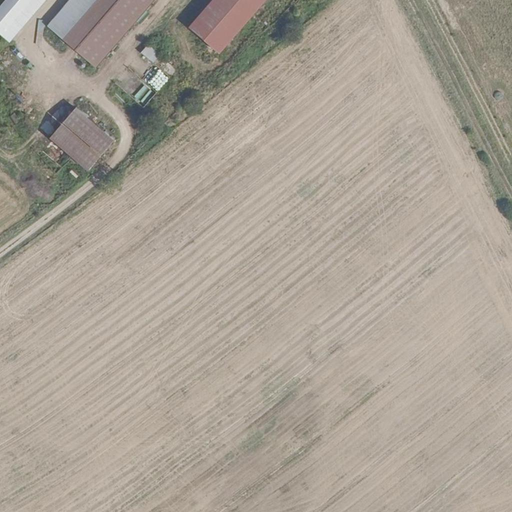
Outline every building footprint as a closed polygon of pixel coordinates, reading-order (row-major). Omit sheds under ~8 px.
[(42,0),(5,0),(0,6),(0,29),(9,37),(42,0)] [(73,0),(50,27),(65,36),(97,0),(73,0)] [(97,0),(65,36),(97,65),(155,0),(97,0)] [(215,0),(190,30),(220,55),(265,0),(215,0)] [(149,46),(143,53),(154,63),(160,56),(149,46)] [(113,140),(74,106),(48,137),(86,173),(113,140)]
